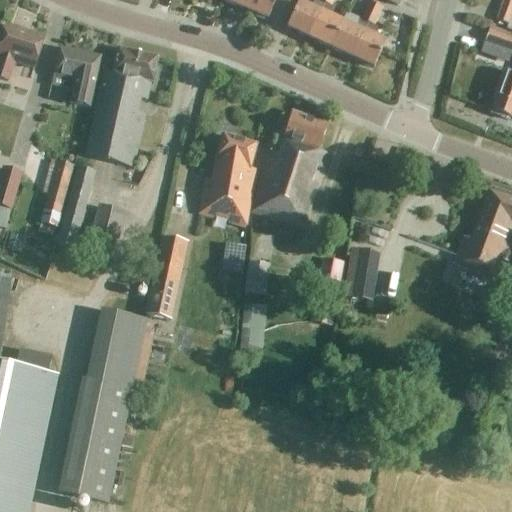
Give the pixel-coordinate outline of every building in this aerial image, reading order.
[(224,0),(223,3),(244,12),(249,0),(224,0)] [(249,0),(244,12),(267,21),(275,0),(249,0)] [(314,0),(311,10),(298,4),(286,30),(308,40),(325,0),(314,0)] [(333,9),(330,7),(333,0),(325,0),(308,40),(329,49),(341,23),(329,18),(333,9)] [(502,0),(495,21),(502,24),(510,0),(502,0)] [(511,0),(510,0),(502,24),(508,26),(511,14),(511,0)] [(357,19),(353,29),(341,23),(329,49),(351,59),(375,6),(368,3),(360,21),(357,19)] [(377,29),(374,27),(382,10),(375,6),(351,59),(373,69),(385,43),(373,38),(377,29)] [(5,27),(0,42),(0,80),(7,82),(13,63),(34,69),(43,39),(5,27)] [(511,38),(489,31),(485,43),(511,53),(511,74),(507,73),(510,66),(497,61),(492,74),(503,78),(491,112),(511,119),(511,38)] [(86,116),(87,109),(89,110),(100,59),(59,49),(53,78),(50,86),(68,91),(67,97),(71,98),(70,105),(71,106),(70,112),(86,116)] [(110,74),(103,72),(84,157),(130,167),(141,115),(134,113),(137,99),(144,99),(148,84),(151,84),(156,59),(115,50),(110,74)] [(31,87),(23,98),(37,108),(45,97),(31,87)] [(278,155),(269,152),(249,212),(302,230),(316,185),(311,182),(315,169),(321,170),(326,155),(317,152),(326,125),(292,114),(278,155)] [(204,181),(198,215),(243,229),(254,172),(249,171),(256,147),(221,137),(214,160),(213,167),(216,168),(213,182),(204,181)] [(361,158),(364,151),(356,148),(353,155),(361,158)] [(39,225),(56,230),(72,167),(50,162),(42,195),(47,195),(39,225)] [(1,169),(0,173),(0,230),(4,232),(10,212),(11,212),(21,174),(1,169)] [(77,169),(56,245),(74,249),(94,174),(77,169)] [(462,239),(453,266),(499,282),(511,244),(511,200),(488,192),(470,241),(462,239)] [(97,207),(88,240),(116,247),(125,215),(97,207)] [(145,315),(170,321),(187,244),(162,238),(145,315)] [(351,250),(343,298),(367,302),(375,254),(351,250)] [(310,324),(332,328),(344,264),(322,260),(310,324)] [(262,305),(263,297),(265,297),(269,266),(247,262),(243,294),(244,294),(243,302),(262,305)] [(0,351),(8,295),(11,274),(0,272),(0,351)] [(258,326),(274,344),(294,325),(278,307),(258,326)] [(471,444),(493,449),(511,377),(511,311),(506,310),(471,444)] [(106,505),(130,392),(144,322),(110,315),(72,498),(106,505)] [(27,511),(55,376),(47,375),(51,358),(18,351),(14,368),(0,364),(0,511),(27,511)]
